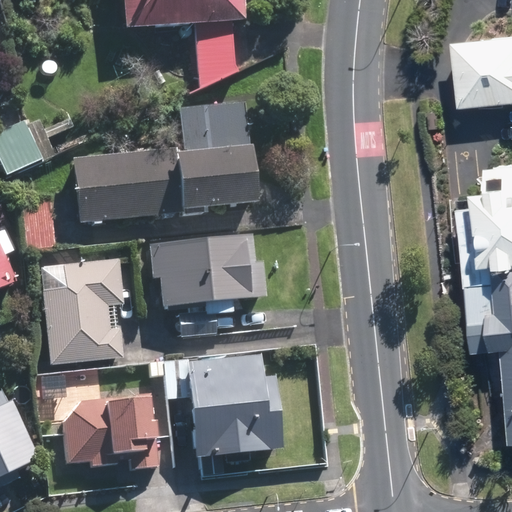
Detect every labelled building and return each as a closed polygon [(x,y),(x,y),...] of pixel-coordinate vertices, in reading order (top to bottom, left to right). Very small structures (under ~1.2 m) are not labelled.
[(192,25),(196,89),(233,73),(229,23),(242,22),(240,0),(116,0),(119,30),(192,25)] [(511,32),(466,36),(471,103),(511,99),(511,159),(497,161),(498,183),(486,184),(488,200),(469,202),(481,349),(511,347),(511,363),(511,32)] [(253,204),(241,102),(175,110),(180,154),(175,155),(174,149),(69,161),(77,226),(205,212),(204,209),(253,204)] [(0,180),(34,166),(17,126),(0,133),(0,180)] [(48,199),(16,202),(21,253),(53,250),(48,199)] [(252,261),(249,233),(146,244),(149,279),(156,278),(159,309),(202,304),(203,311),(176,314),(178,338),(215,333),(213,313),(230,312),(229,301),(264,297),(260,260),(252,261)] [(120,304),(117,265),(135,263),(133,245),(112,247),(113,261),(61,265),(63,289),(41,290),(47,364),(120,358),(117,330),(107,332),(105,305),(120,304)] [(0,285),(13,280),(0,251),(0,285)] [(194,459),(282,450),(274,376),(262,377),(260,356),(189,363),(188,360),(164,363),(168,401),(188,399),(194,459)] [(161,364),(144,365),(144,379),(163,377),(161,364)] [(4,399),(0,391),(0,473),(35,457),(8,398),(4,399)] [(148,393),(73,400),(61,415),(65,462),(89,460),(90,467),(117,464),(116,460),(128,459),(129,470),(155,467),(148,393)]
